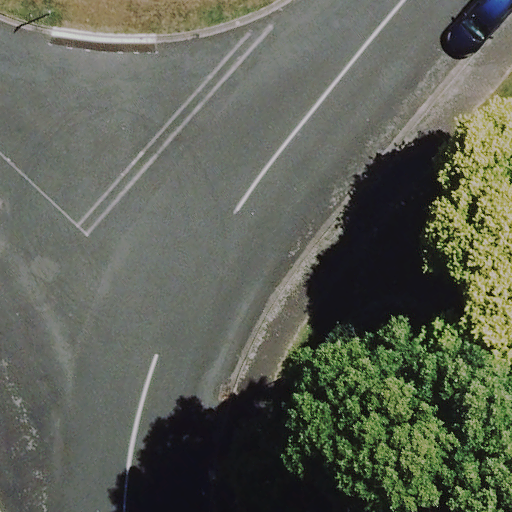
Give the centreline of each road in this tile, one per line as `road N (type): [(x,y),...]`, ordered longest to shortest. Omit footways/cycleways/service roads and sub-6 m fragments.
road 1 (residential): [(367,0),(111,296)]
road 2 (residential): [(111,296),(79,412),(86,511)]
road 3 (residential): [(0,146),(111,296)]
